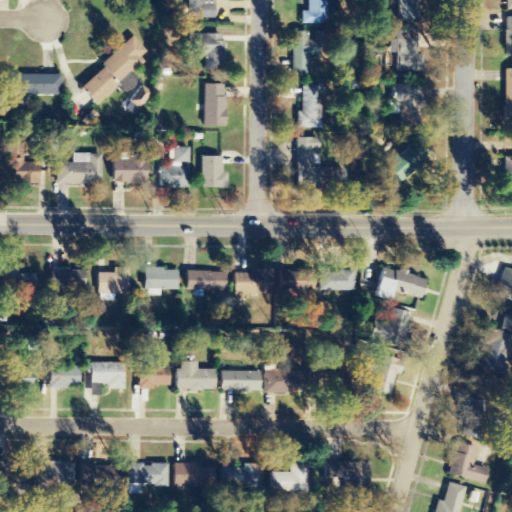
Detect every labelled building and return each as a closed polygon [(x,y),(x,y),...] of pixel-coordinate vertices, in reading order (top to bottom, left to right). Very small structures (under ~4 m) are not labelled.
[(214,19),(213,0),(186,0),(186,19),(214,19)] [(306,0),(306,11),(300,11),(300,24),(326,25),(327,0),(306,0)] [(396,0),(396,20),(419,20),(419,0),(396,0)] [(511,18),(503,18),(504,57),(511,56),(511,18)] [(423,72),(422,55),(416,55),(416,31),(395,32),(396,72),(423,72)] [(290,76),(309,76),(309,58),(328,58),(328,33),(314,32),(314,41),(307,41),(307,32),(291,32),(290,76)] [(221,34),(186,35),(187,57),(203,56),(203,70),(222,70),(221,34)] [(148,55),(132,38),(77,87),(93,105),(148,55)] [(511,69),(504,69),(502,118),(511,118),(511,69)] [(60,74),(4,75),(4,99),(61,98),(60,74)] [(421,88),(408,88),(408,84),(391,85),(392,103),(400,102),(400,119),(422,118),(421,88)] [(224,85),(203,85),(202,127),(223,128),(224,85)] [(323,129),(322,86),(301,86),(301,113),(297,113),(297,130),(323,129)] [(345,169),(319,168),(319,163),(313,163),(314,150),(320,150),(321,139),(298,138),(296,188),(344,190),(345,169)] [(376,172),(389,190),(429,163),(417,144),(376,172)] [(190,148),(172,148),(172,168),(159,168),(158,188),(188,189),(188,166),(189,166),(190,148)] [(101,155),(72,154),(72,164),(55,163),(55,186),(101,187),(101,155)] [(147,154),(129,154),(129,161),(110,161),(110,184),(147,185),(147,154)] [(221,157),(201,157),(201,188),(226,189),(226,173),(220,173),(221,157)] [(511,187),(511,157),(501,157),(501,188),(511,187)] [(38,185),(38,163),(12,162),(12,184),(38,185)] [(16,274),(16,268),(0,267),(0,274),(0,290),(34,292),(35,275),(16,274)] [(128,269),(113,268),(113,274),(97,274),(97,301),(115,302),(115,294),(128,294),(128,269)] [(373,298),(389,301),(390,292),(419,298),(424,277),(379,268),(373,298)] [(511,270),(500,268),(493,297),(511,301),(511,270)] [(85,270),(49,269),(49,289),(84,290),(85,270)] [(159,297),(159,291),(176,291),(177,270),(144,269),(143,297),(159,297)] [(271,269),(254,269),(254,274),(231,273),(231,299),(245,299),(245,294),(271,294),(271,269)] [(317,291),(351,291),(352,272),(318,271),(317,291)] [(185,290),(224,292),(224,273),(185,272),(185,290)] [(298,293),(300,274),(278,272),(276,290),(298,293)] [(411,313),(390,309),(387,325),(374,323),(370,342),(404,348),(411,313)] [(500,331),(511,333),(511,316),(504,315),(500,331)] [(511,336),(486,330),(477,371),(502,377),(511,336)] [(214,391),(214,370),(196,370),(197,363),(175,362),(175,390),(214,391)] [(123,364),(88,363),(87,396),(98,396),(98,388),(123,389),(123,364)] [(47,388),(78,388),(78,367),(47,366),(47,388)] [(169,368),(136,367),(136,388),(168,388),(169,368)] [(263,393),(305,394),(305,372),(264,371),(263,393)] [(259,373),(220,372),(220,391),(259,392),(259,373)] [(461,436),(478,440),(488,404),(485,403),(488,390),(474,386),(461,436)] [(446,476),(483,485),(486,469),(471,465),(476,448),(454,443),(446,476)] [(0,490),(27,492),(28,474),(10,474),(10,463),(0,462),(0,490)] [(74,463),(33,462),(32,485),(73,486),(74,463)] [(167,465),(127,464),(126,486),(167,486),(167,465)] [(101,465),(79,466),(80,487),(102,486),(101,465)] [(213,466),(172,465),(171,487),(213,489),(213,466)] [(219,469),(220,490),(260,489),(260,465),(242,465),(242,469),(219,469)] [(269,473),(268,493),(307,493),(307,465),(289,465),(289,473),(269,473)] [(107,478),(109,496),(125,494),(123,476),(107,478)] [(433,511),(457,511),(464,488),(447,483),(442,502),(436,501),(433,511)]
